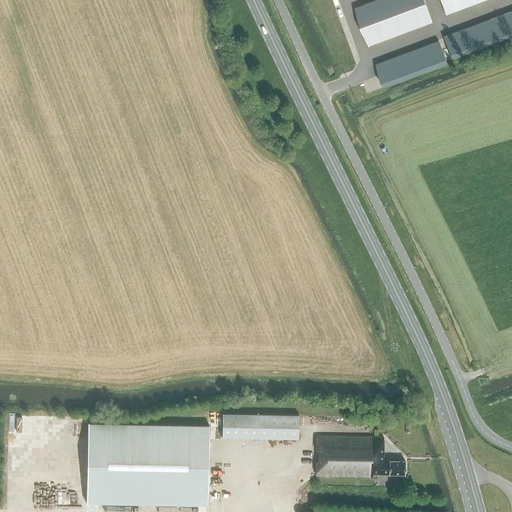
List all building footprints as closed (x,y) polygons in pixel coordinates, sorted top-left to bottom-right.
[(375,0),(374,0),(365,3),(372,23),(382,19),(375,0)] [(387,0),(375,0),(382,19),(393,15),(387,0)] [(399,0),(387,0),(393,15),(403,11),(399,0)] [(410,0),(399,0),(403,11),(414,7),(410,0)] [(450,0),(439,0),(445,15),(455,11),(450,0)] [(461,0),(450,0),(455,11),(464,8),(461,0)] [(365,3),(354,7),(362,26),(372,23),(365,3)] [(424,3),(414,7),(421,26),(431,22),(424,3)] [(414,7),(403,11),(410,30),(421,26),(414,7)] [(403,11),(393,15),(400,34),(410,30),(403,11)] [(511,21),(509,12),(499,16),(508,38),(511,36),(511,21)] [(393,15),(382,19),(389,38),(400,34),(393,15)] [(499,16),(490,19),(498,42),(508,38),(499,16)] [(382,19),(372,23),(379,42),(389,38),(382,19)] [(490,19),(480,23),(489,45),(498,42),(490,19)] [(372,23),(362,26),(369,46),(379,42),(372,23)] [(480,23),(471,26),(479,49),(489,45),(480,23)] [(471,26),(461,30),(470,52),(479,49),(471,26)] [(461,30),(452,33),(461,56),(470,52),(461,30)] [(452,33),(443,37),(451,59),(461,56),(452,33)] [(438,41),(428,45),(436,68),(446,64),(438,41)] [(428,45),(417,49),(426,71),(436,68),(428,45)] [(417,49),(407,52),(415,75),(426,71),(417,49)] [(407,52),(396,56),(405,79),(415,75),(407,52)] [(396,56),(386,60),(395,83),(405,79),(396,56)] [(386,60),(376,64),(384,87),(395,83),(386,60)] [(222,438),(298,440),(298,415),(223,414),(222,438)] [(207,506),(208,426),(88,424),(86,504),(207,506)] [(404,474),(405,461),(383,461),(383,438),(316,437),(315,476),(373,477),(373,474),(404,474)]
